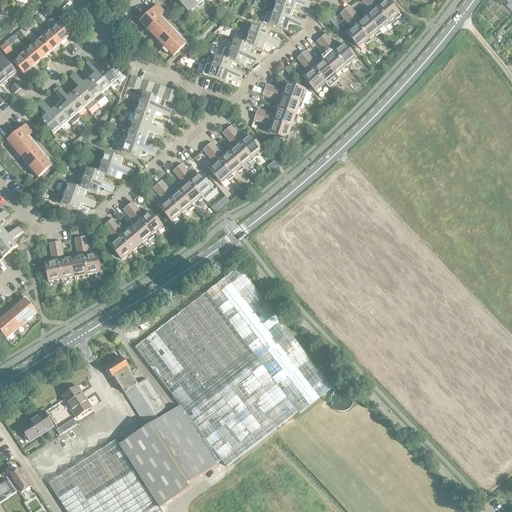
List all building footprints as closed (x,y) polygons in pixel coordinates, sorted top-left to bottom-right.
[(197,6),(190,0),(175,0),(189,14),(197,6)] [(276,0),(275,4),(294,11),(297,1),(293,0),(276,0)] [(361,0),(372,12),(366,17),(379,32),(379,31),(384,27),(386,28),(390,25),(390,26),(391,25),(389,23),(369,0),(361,0)] [(386,0),(381,4),(377,0),(369,0),(389,23),(394,18),(395,20),(400,17),(401,17),(386,0)] [(292,16),(294,11),(275,4),(271,3),(267,13),(272,15),(290,21),(290,22),(294,23),(293,26),(297,28),(299,22),(295,20),(296,18),(292,16)] [(169,53),(173,57),(173,58),(186,45),(160,18),(165,13),(157,5),(140,23),(159,43),(160,42),(170,52),(169,53)] [(361,21),(349,6),(344,11),(369,40),(374,35),(376,37),(380,34),(381,34),(379,31),(379,32),(366,17),(361,21)] [(46,8),(42,12),(46,17),(50,13),(46,8)] [(369,40),(344,11),(340,14),(352,29),(347,34),(359,48),(364,44),(366,45),(370,42),(371,42),(369,40)] [(268,25),(286,32),(290,22),(290,21),(272,15),(268,25)] [(28,24),(32,28),(36,24),(33,20),(28,24)] [(27,32),(32,28),(28,24),(23,28),(27,32)] [(51,32),(61,44),(70,36),(60,24),(51,32)] [(271,43),(272,40),(268,38),(271,31),(252,25),(249,35),(271,43)] [(41,40),(52,52),(61,44),(51,32),(41,40)] [(240,43),(252,47),(263,51),(266,44),(274,47),(276,41),(272,40),(271,43),(249,35),(243,33),(240,43)] [(9,39),(13,44),(18,40),(14,35),(9,39)] [(338,49),(326,35),(321,39),(345,68),(346,67),(351,63),(353,64),(357,61),(358,61),(344,44),(338,49)] [(9,48),(13,44),(9,39),(5,43),(9,48)] [(345,68),(321,39),(316,43),(329,57),(323,61),(336,76),(341,71),(342,73),(347,70),(348,70),(346,67),(345,68)] [(32,48),(42,59),(52,52),(41,40),(32,48)] [(252,47),(240,43),(233,41),(230,51),(252,59),(253,56),(249,55),(252,47)] [(33,67),(42,59),(32,48),(23,55),(33,67)] [(251,65),(252,62),(255,64),(257,58),(253,56),(252,59),(230,51),(224,49),(221,59),(233,63),(245,68),(246,63),(251,65)] [(336,76),(323,61),(318,66),(306,52),(301,56),(326,85),(326,84),(331,80),(332,81),(337,78),(337,79),(338,78),(336,76)] [(24,75),(33,67),(23,55),(14,63),(24,75)] [(233,75),(234,71),(231,70),(233,63),(221,59),(210,55),(206,65),(233,75)] [(326,85),(301,56),(297,59),(309,74),(303,78),(316,93),(321,88),(322,90),(327,87),(328,87),(326,84),(326,85)] [(3,57),(0,59),(0,69),(9,80),(17,73),(3,57)] [(119,80),(113,73),(106,65),(102,68),(101,66),(98,65),(97,67),(94,63),(89,67),(92,71),(94,69),(110,87),(118,80),(119,80)] [(236,80),(239,73),(234,71),(233,75),(206,65),(203,75),(226,83),(228,77),(236,80)] [(0,85),(1,87),(9,80),(0,69),(0,85)] [(102,94),(110,87),(94,69),(92,71),(95,74),(90,79),(102,94)] [(118,69),(113,73),(119,80),(118,80),(120,82),(122,83),(126,79),(118,69)] [(73,81),(76,85),(79,83),(97,105),(105,98),(102,94),(90,79),(84,84),(78,77),(73,81)] [(128,88),(134,90),(138,79),(132,77),(128,88)] [(143,81),(138,79),(134,90),(139,92),(143,81)] [(139,92),(142,93),(145,94),(149,83),(143,81),(139,92)] [(79,88),(74,93),(86,108),(89,111),(97,105),(79,83),(76,85),(79,88)] [(155,85),(149,83),(145,94),(151,96),(155,85)] [(155,85),(151,96),(157,98),(161,87),(155,85)] [(300,103),(302,96),(304,97),(307,92),(287,85),(284,91),(266,85),(264,91),(300,103)] [(166,89),(161,87),(157,98),(162,100),(166,89)] [(172,91),(166,89),(162,100),(165,102),(168,102),(172,91)] [(57,94),(60,98),(62,96),(78,115),(86,108),(74,93),(68,98),(62,90),(57,94)] [(178,93),(172,91),(168,102),(174,105),(178,93)] [(303,104),(300,103),(264,91),(262,97),(280,103),(278,109),(295,116),(296,115),(298,108),(300,109),(303,104)] [(142,93),(139,103),(162,112),(163,108),(163,109),(165,102),(162,100),(157,98),(151,96),(145,94),(142,93)] [(63,102),(57,107),(70,122),(73,125),(81,118),(78,115),(62,96),(60,98),(63,102)] [(163,109),(163,108),(162,112),(139,103),(135,114),(153,120),(156,113),(165,117),(168,110),(163,109)] [(61,129),(70,122),(57,107),(52,112),(45,104),(41,108),(44,112),(46,110),(61,129)] [(291,128),(294,121),(295,121),(298,116),(296,115),(295,116),(278,109),(276,116),(258,109),(256,115),(291,128)] [(44,112),(43,113),(43,114),(45,117),(41,120),(54,135),(61,129),(46,110),(44,112)] [(156,129),(156,128),(155,125),(152,124),(153,120),(135,114),(130,112),(127,121),(155,131),(156,129)] [(254,121),(271,127),(269,134),(287,140),(289,133),(291,133),(294,129),(291,128),(256,115),(254,121)] [(154,135),(158,136),(160,130),(156,129),(155,131),(127,121),(123,132),(151,142),(154,135)] [(7,141),(39,178),(52,166),(28,138),(33,133),(26,125),(7,141)] [(236,141),(239,145),(252,159),(257,154),(258,156),(263,153),(249,136),(244,141),(231,126),(227,130),(236,141)] [(231,145),(236,141),(227,130),(222,134),(231,145)] [(151,142),(123,132),(120,141),(147,151),(148,148),(149,149),(151,142)] [(116,152),(139,160),(141,156),(144,157),(146,156),(146,155),(151,156),(153,150),(149,149),(148,148),(147,151),(120,141),(116,152)] [(216,158),(219,162),(220,161),(232,176),(237,171),(238,173),(244,170),(242,167),(229,153),(224,158),(212,143),(207,147),(216,158)] [(242,167),(247,163),(248,164),(253,161),(252,159),(239,145),(235,148),(229,153),(242,167)] [(216,158),(207,147),(202,151),(212,162),(216,158)] [(105,153),(101,164),(124,172),(125,169),(121,167),(124,160),(105,153)] [(220,161),(219,162),(209,170),(221,185),(227,180),(229,181),(234,178),(232,176),(220,161)] [(129,170),(125,169),(124,172),(101,164),(98,173),(105,176),(116,180),(119,173),(127,176),(129,170)] [(177,168),(186,179),(191,175),(182,164),(177,168)] [(82,168),(78,177),(107,187),(108,185),(107,184),(108,183),(107,181),(103,180),(105,176),(98,173),(82,168)] [(186,179),(177,168),(172,172),(182,183),(186,179)] [(202,197),(208,192),(209,194),(214,191),(200,174),(189,183),(202,197)] [(98,196),(99,191),(103,192),(104,191),(105,190),(109,192),(112,186),(108,185),(107,187),(78,177),(75,187),(86,192),(98,196)] [(157,185),(167,196),(171,192),(162,181),(157,185)] [(63,183),(60,193),(83,202),(87,203),(88,200),(84,198),(86,192),(75,187),(63,183)] [(192,206),(192,205),(198,200),(200,202),(204,200),(202,197),(189,183),(180,191),(192,206)] [(167,196),(157,185),(153,189),(162,200),(167,196)] [(180,191),(170,199),(182,214),(188,209),(190,210),(194,208),(192,205),(192,206),(180,191)] [(83,202),(60,193),(56,204),(79,212),(83,202)] [(182,214),(170,199),(159,208),(172,223),(178,217),(179,219),(184,216),(182,214)] [(141,213),(132,203),(127,207),(137,217),(136,217),(140,221),(152,235),(157,231),(158,233),(164,229),(150,212),(144,217),(141,214),(141,213)] [(137,217),(127,207),(123,210),(132,221),(136,217),(137,217)] [(108,223),(117,234),(121,230),(112,219),(108,223)] [(142,244),(143,243),(147,240),(148,241),(154,237),(152,235),(140,221),(130,229),(142,244)] [(117,234),(108,223),(103,227),(112,238),(117,234)] [(133,252),(138,248),(139,249),(145,245),(143,243),(142,244),(130,229),(120,238),(133,252)] [(0,233),(0,247),(10,239),(14,236),(12,233),(10,231),(7,234),(4,230),(0,233)] [(16,230),(12,233),(14,236),(16,238),(20,235),(16,230)] [(83,252),(84,257),(87,276),(94,274),(95,276),(101,276),(102,272),(100,271),(97,255),(89,256),(88,251),(89,251),(86,237),(80,238),(83,252)] [(77,253),(83,252),(80,238),(74,239),(77,253)] [(119,263),(122,261),(127,257),(128,258),(135,254),(133,252),(120,238),(110,246),(116,254),(112,257),(117,263),(119,263)] [(0,261),(17,247),(10,239),(0,247),(0,261)] [(55,243),(58,257),(63,256),(61,242),(55,243)] [(58,257),(55,243),(49,244),(51,258),(58,257)] [(84,257),(71,259),(75,278),(82,277),(82,279),(88,278),(87,276),(84,257)] [(71,259),(58,262),(62,280),(69,279),(69,281),(75,281),(75,278),(71,259)] [(62,283),(62,280),(58,262),(45,264),(48,283),(56,281),(56,283),(62,283)] [(180,406),(179,407),(216,464),(222,460),(227,467),(299,412),(300,414),(333,388),(240,267),(135,348),(180,406)] [(32,318),(38,313),(26,299),(0,321),(0,331),(8,341),(13,336),(12,335),(22,327),(23,328),(33,319),(32,318)] [(115,378),(118,383),(131,375),(128,370),(129,369),(122,358),(113,364),(111,364),(108,366),(107,367),(106,368),(113,380),(115,378)] [(146,428),(119,446),(160,508),(190,489),(187,485),(217,466),(216,464),(179,407),(169,413),(147,379),(137,385),(131,375),(118,383),(146,428)] [(62,397),(76,418),(91,408),(77,387),(62,397)] [(352,402),(352,399),(352,396),(351,394),(349,390),(347,389),(345,388),(341,387),(337,388),(333,390),(332,392),(331,394),(330,396),(330,398),(330,401),(331,403),(333,406),(336,409),(338,410),(340,410),(344,410),(345,409),(349,407),(350,405),(351,403),(352,402)] [(30,442),(53,427),(43,412),(20,427),(20,428),(22,426),(32,441),(30,442)] [(162,511),(160,508),(119,446),(116,441),(48,484),(66,511),(162,511)] [(18,469),(8,475),(10,478),(19,491),(21,494),(31,487),(18,469)] [(0,511),(0,503),(1,503),(19,491),(10,478),(0,484),(0,511)]
